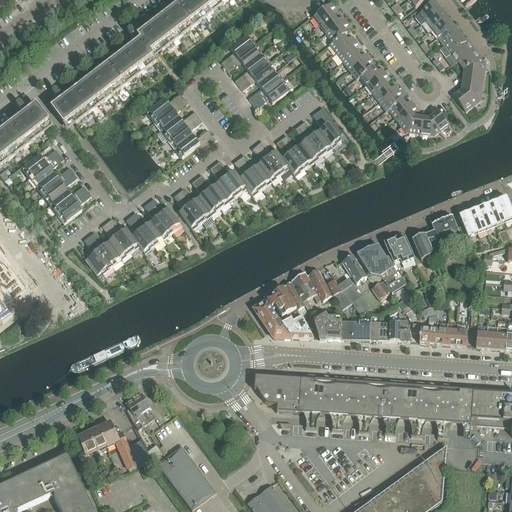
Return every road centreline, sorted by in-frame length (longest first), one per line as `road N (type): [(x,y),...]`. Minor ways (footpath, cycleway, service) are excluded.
road 1 (residential): [(221,343),(238,307),(323,261),(497,188),(511,191)]
road 2 (tertiary): [(511,371),(287,356)]
road 3 (tertiary): [(0,446),(132,377),(187,374)]
road 4 (tertiary): [(187,356),(142,365),(0,432)]
road 5 (residential): [(265,135),(216,71),(187,94),(229,147)]
road 6 (residential): [(113,211),(26,85)]
road 7 (residential): [(26,85),(139,0)]
road 8 (unclassified): [(413,449),(274,442)]
road 9 (residential): [(113,211),(126,213),(157,190),(172,190),(229,147)]
